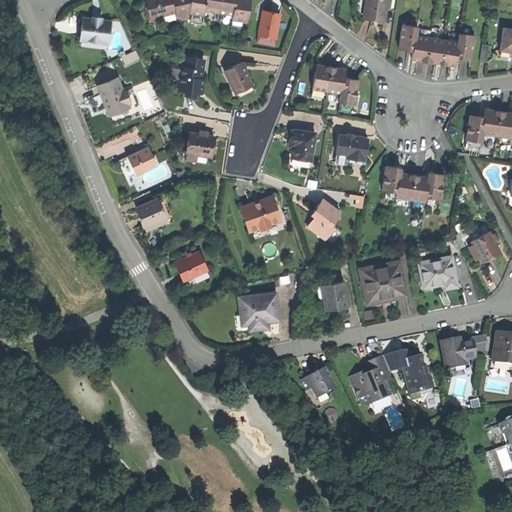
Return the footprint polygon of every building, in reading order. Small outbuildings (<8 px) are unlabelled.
[(159,17),(176,14),(172,0),(146,0),(148,8),(146,8),(149,24),(160,21),(159,17)] [(190,0),(172,0),(176,14),(177,19),(188,20),(189,13),(190,0)] [(204,15),(205,10),(206,0),(190,0),(189,13),(204,15)] [(206,0),(205,10),(219,12),(220,0),(206,0)] [(220,0),(219,12),(233,14),(235,0),(220,0)] [(232,20),(247,22),(250,0),(235,0),(233,14),(232,20)] [(373,20),(385,21),(387,0),(367,0),(364,19),(373,20)] [(259,35),(276,37),(280,14),(270,13),(262,11),(259,35)] [(79,38),(109,41),(110,22),(101,21),(92,20),(81,19),(79,38)] [(406,51),(413,52),(415,37),(417,27),(403,25),(399,50),(406,51)] [(511,31),(503,30),(499,52),(509,54),(511,54),(511,31)] [(463,59),(471,61),(475,36),(460,34),(459,43),(457,59),(463,59)] [(418,62),(426,63),(429,39),(415,37),(413,52),(412,61),(418,62)] [(433,64),(440,65),(444,41),(429,39),(426,63),(433,64)] [(456,67),(457,59),(459,43),(444,41),(440,65),(448,66),(456,67)] [(480,64),(487,65),(488,47),(482,46),(480,64)] [(124,59),(127,65),(133,62),(131,56),(124,59)] [(203,61),(197,60),(195,56),(193,59),(187,58),(186,67),(183,67),(181,84),(176,86),(180,92),(195,94),(195,92),(200,89),(202,89),(202,85),(203,79),(201,79),(203,61)] [(224,70),(234,91),(242,87),(251,83),(241,62),(224,70)] [(312,90),(328,92),(331,67),(323,66),(315,65),(312,90)] [(328,92),(342,94),(344,79),(345,69),(338,68),(331,67),(328,92)] [(352,80),(344,79),(342,94),(340,104),(354,106),(358,81),(352,80)] [(116,80),(95,88),(100,99),(103,108),(108,106),(112,115),(127,109),(116,80)] [(473,105),(472,113),(483,114),(483,106),(473,105)] [(107,117),(112,115),(108,106),(103,108),(107,117)] [(485,109),(484,118),(482,134),(497,137),(501,112),(494,111),(485,109)] [(511,113),(508,113),(501,112),(497,137),(511,139),(511,130),(511,113)] [(477,117),(469,116),(466,140),(481,142),(482,134),(484,118),(477,117)] [(316,133),(295,130),(295,132),(292,132),(292,136),(291,141),(294,141),(292,157),(310,160),(312,160),(316,133)] [(200,134),(190,132),(186,153),(188,153),(199,155),(211,157),(213,148),(215,137),(208,136),(200,134)] [(347,159),(365,161),(368,139),(359,138),(353,137),(354,134),(347,134),(347,136),(339,135),(336,155),(348,156),(347,159)] [(309,166),(310,160),(292,157),(294,141),(291,141),(288,163),(309,166)] [(140,151),(126,158),(131,168),(133,166),(137,175),(156,166),(149,150),(141,153),(140,151)] [(197,161),(199,155),(188,153),(187,160),(197,161)] [(365,164),(365,161),(347,159),(348,156),(336,155),(335,160),(365,164)] [(122,172),(126,180),(135,176),(131,168),(126,158),(117,162),(122,172)] [(382,191),(386,192),(397,193),(400,175),(401,169),(392,167),(386,166),(382,191)] [(428,179),(425,199),(434,200),(440,201),(444,176),(436,175),(429,174),(428,179)] [(406,200),(411,201),(414,177),(407,176),(400,175),(397,193),(396,199),(406,200)] [(412,201),(424,203),(425,199),(428,179),(421,178),(414,177),(411,201),(412,201)] [(385,200),(396,201),(396,199),(397,193),(386,192),(385,200)] [(242,209),(249,229),(279,219),(272,198),(257,204),(242,209)] [(308,227),(326,240),(335,226),(333,224),(341,212),(323,199),(317,208),(314,212),(317,214),(308,227)] [(405,207),(406,200),(396,199),(396,201),(395,206),(405,207)] [(433,208),(434,200),(425,199),(424,203),(424,207),(433,208)] [(140,221),(143,228),(144,228),(163,220),(164,219),(157,201),(135,210),(140,221)] [(423,210),(424,207),(424,203),(412,201),(411,209),(423,210)] [(165,224),(163,220),(144,228),(146,232),(165,224)] [(480,258),(483,263),(492,258),(500,253),(495,244),(491,236),(489,233),(472,243),(473,246),(480,258)] [(476,261),(480,258),(473,246),(469,248),(476,261)] [(198,252),(174,263),(179,273),(183,283),(186,281),(207,271),(198,252)] [(452,257),(419,263),(423,288),(437,285),(436,283),(440,283),(443,282),(444,289),(458,286),(452,257)] [(400,261),(360,269),(367,304),(387,300),(407,296),(400,261)] [(210,277),(207,271),(186,281),(188,287),(210,277)] [(321,286),(326,310),(337,308),(345,307),(344,304),(348,303),(344,281),(321,286)] [(278,292),(238,298),(241,315),(249,320),(251,331),(263,329),(263,323),(269,323),(282,321),(278,292)] [(511,334),(498,333),(495,362),(511,364),(511,334)] [(475,339),(478,354),(484,353),(487,336),(475,339)] [(440,343),(446,369),(468,364),(467,360),(474,358),(472,351),(474,351),(472,341),(460,344),(451,346),(450,341),(440,343)] [(390,373),(402,369),(404,369),(402,360),(411,358),(410,355),(403,350),(383,356),(390,373)] [(411,358),(402,360),(404,369),(402,369),(405,379),(408,378),(411,388),(416,387),(418,393),(433,389),(430,378),(424,374),(423,371),(426,367),(425,365),(422,364),(419,355),(414,357),(411,358)] [(392,379),(390,373),(383,356),(367,363),(371,372),(366,374),(362,376),(361,373),(350,377),(359,399),(366,396),(370,404),(390,396),(384,382),(392,379)] [(511,371),(511,364),(495,362),(494,369),(511,371)] [(301,381),(306,391),(312,387),(318,398),(335,389),(323,368),(311,375),(301,381)] [(409,395),(418,393),(416,387),(411,388),(408,378),(405,379),(409,395)] [(311,403),(318,398),(312,387),(306,391),(304,392),(311,403)] [(509,444),(511,443),(511,414),(505,417),(504,422),(499,424),(506,445),(509,444)]
